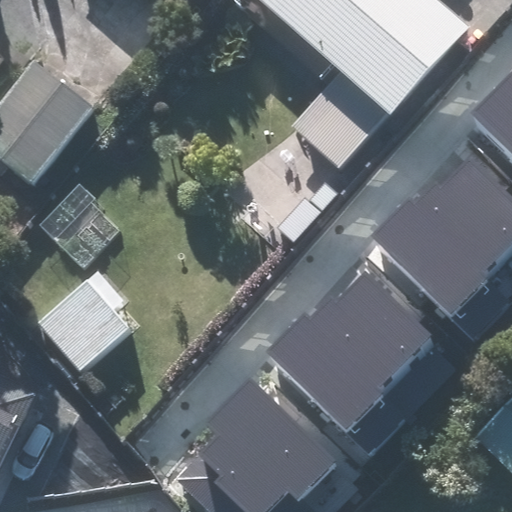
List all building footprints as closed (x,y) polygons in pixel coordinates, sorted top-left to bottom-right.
[(263,0),(350,75),(299,134),(346,174),(394,119),(405,129),(504,16),(489,3),(469,26),(438,0),(263,0)] [(100,115),(40,64),(0,111),(0,162),(34,192),(100,115)] [(511,103),(493,124),(511,142),(511,103)] [(487,268),(511,242),(511,194),(471,156),(384,247),(469,327),(508,288),(487,268)] [(86,188),(45,221),(84,268),(125,235),(86,188)] [(121,313),(132,304),(103,268),(38,322),(86,379),(140,335),(121,313)] [(384,382),(433,331),(368,270),(281,361),(366,442),(404,402),(384,382)] [(0,483),(44,386),(0,366),(0,483)] [(227,434),(178,484),(207,511),(339,511),(365,486),(250,375),(209,417),(227,434)] [(511,408),(479,441),(511,473),(511,408)]
